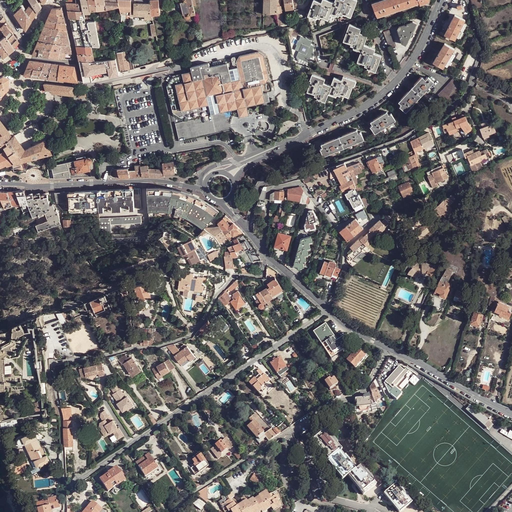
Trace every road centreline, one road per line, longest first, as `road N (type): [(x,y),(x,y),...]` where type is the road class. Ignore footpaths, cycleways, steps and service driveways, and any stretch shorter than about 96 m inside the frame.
road 1 (residential): [(63,511),(50,366),(188,334),(220,286),(235,274),(259,277),(267,256)]
road 2 (residential): [(468,0),(482,51),(462,99),(401,139),(260,184),(245,226)]
road 3 (residential): [(69,486),(327,310)]
road 4 (residential): [(388,348),(365,389),(172,511)]
road 5 (tertiary): [(257,158),(384,92),(415,57),(441,0)]
road 6 (tertiary): [(0,186),(151,179),(205,191)]
road 7 (residential): [(511,414),(388,348)]
